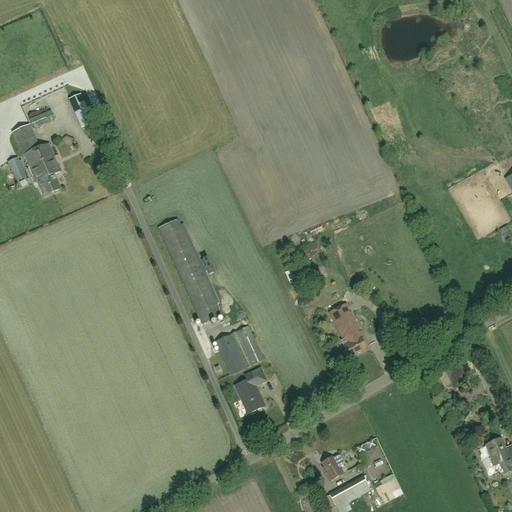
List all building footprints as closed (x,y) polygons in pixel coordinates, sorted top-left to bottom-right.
[(81,95),(69,100),(81,129),(93,124),(81,95)] [(55,120),(51,111),(30,120),(34,129),(55,120)] [(40,148),(30,125),(13,133),(29,169),(31,168),(34,175),(32,176),(36,183),(38,182),(44,197),(61,189),(54,175),(62,171),(58,164),(57,165),(53,158),(55,157),(49,144),(40,148)] [(18,158),(8,163),(17,182),(27,178),(18,158)] [(221,316),(177,220),(159,229),(202,325),(221,316)] [(299,264),(320,252),(314,243),(294,254),(299,264)] [(361,332),(362,332),(351,312),(350,313),(346,304),(329,313),(344,340),(341,341),(350,357),(366,348),(361,339),(364,337),(361,332)] [(243,327),(252,324),(250,319),(241,321),(243,327)] [(263,361),(248,328),(216,343),(231,376),(263,361)] [(235,386),(249,414),(265,406),(255,386),(266,381),(260,369),(249,375),(251,379),(235,386)] [(492,439),(491,443),(486,445),(495,465),(500,464),(503,471),(511,467),(511,450),(507,453),(501,439),(496,441),(492,439)] [(333,459),(333,458),(321,464),(327,474),(325,475),(329,483),(344,475),(340,467),(344,464),(340,457),(338,456),(333,459)] [(387,496),(400,489),(393,474),(380,481),(387,496)] [(347,511),(352,510),(348,501),(372,490),(367,478),(332,494),(340,511),(347,511)] [(382,495),(374,498),(378,507),(385,504),(382,495)]
